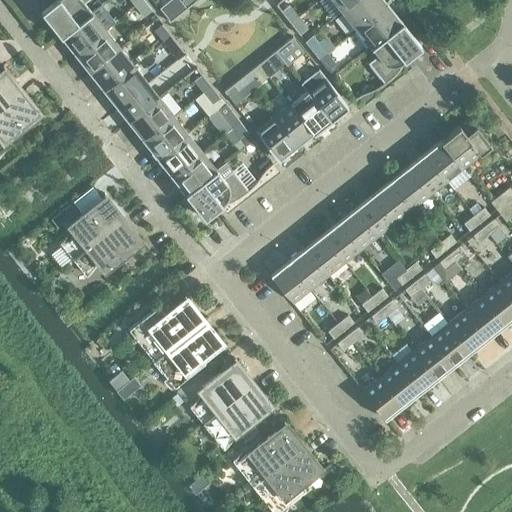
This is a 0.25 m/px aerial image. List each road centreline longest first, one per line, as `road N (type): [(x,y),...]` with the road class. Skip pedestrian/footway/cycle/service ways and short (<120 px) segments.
road 1 (residential): [(511,372),(385,470),(217,277)]
road 2 (residential): [(217,277),(0,0)]
road 3 (residential): [(217,277),(492,61)]
